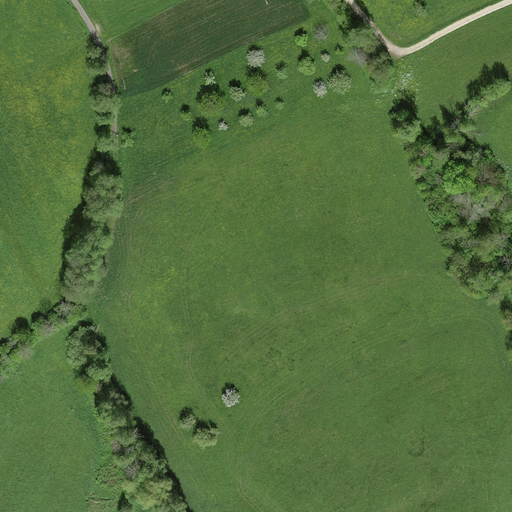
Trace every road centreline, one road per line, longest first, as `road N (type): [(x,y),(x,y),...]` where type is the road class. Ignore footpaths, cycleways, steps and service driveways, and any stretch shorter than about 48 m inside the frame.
road 1 (track): [(511,1),(398,50),(349,0)]
road 2 (track): [(74,0),(108,70),(114,132)]
